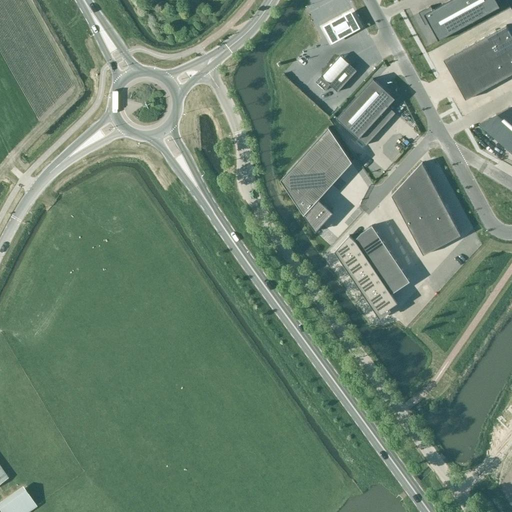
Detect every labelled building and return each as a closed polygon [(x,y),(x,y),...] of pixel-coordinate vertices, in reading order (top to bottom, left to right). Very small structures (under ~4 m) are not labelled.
[(431,6),(419,13),(425,25),(429,23),(438,41),(499,7),(495,0),(450,0),(433,9),(431,6)] [(353,9),(324,26),(334,44),(363,27),(353,9)] [(511,34),(506,25),(444,60),(466,100),(511,74),(511,34)] [(340,56),(321,76),(330,84),(349,63),(340,56)] [(330,84),(321,76),(316,82),(325,90),(329,86),(336,94),(357,71),(349,63),(330,84)] [(373,78),(337,118),(359,138),(394,100),(390,95),(389,95),(387,92),(387,91),(373,78)] [(511,105),(479,124),(511,153),(511,105)] [(329,127),(279,182),(314,235),(329,218),(318,201),(353,163),(329,127)] [(57,161),(68,152),(64,148),(54,157),(57,161)] [(422,162),(391,195),(423,255),(461,235),(422,162)] [(361,226),(327,256),(380,317),(413,286),(361,226)] [(22,486),(0,501),(0,510),(1,511),(28,511),(37,506),(22,486)]
